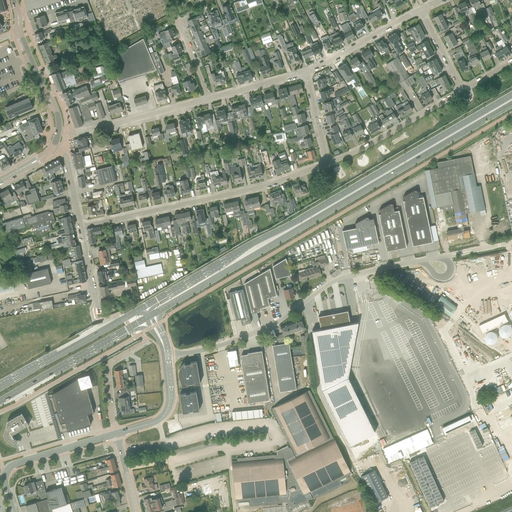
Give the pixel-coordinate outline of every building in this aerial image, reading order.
[(478,0),(470,0),(472,5),(472,6),(472,7),(473,7),(474,7),(477,6),(479,10),(480,9),(484,19),(484,18),(486,23),(487,22),(488,25),(491,24),(488,16),(485,9),(482,10),(480,4),(479,2),(478,0)] [(384,9),(382,5),(380,2),(376,4),(378,8),(372,11),(371,10),(376,19),(383,15),(381,11),(384,9)] [(466,15),(470,14),(465,2),(458,5),(461,13),(465,12),(466,15)] [(231,7),(230,4),(229,4),(225,5),(225,6),(222,7),(223,11),(225,16),(227,21),(235,18),(231,8),(231,7)] [(75,21),(87,17),(84,6),(72,10),(72,9),(67,10),(67,9),(55,13),(59,25),(70,21),(71,22),(75,21)] [(344,11),(343,12),(342,7),(337,9),(339,13),(338,14),(342,22),(348,19),(344,11)] [(490,7),(485,9),(488,16),(493,14),(490,7)] [(370,22),(376,19),(371,10),(369,11),(371,14),(367,17),(370,22)] [(216,11),(207,14),(209,18),(211,24),(208,25),(215,39),(217,44),(219,42),(217,39),(219,38),(216,29),(222,27),(220,23),(221,23),(216,11)] [(313,12),(313,11),(312,11),(309,12),(309,14),(308,15),(313,24),(317,22),(318,23),(320,22),(319,20),(314,11),(313,12)] [(354,13),(348,16),(349,19),(351,23),(352,22),(357,31),(358,30),(358,31),(359,31),(360,30),(361,29),(360,28),(363,27),(364,26),(360,20),(359,19),(358,14),(357,14),(355,15),(354,13)] [(443,17),(446,16),(444,13),(434,18),(437,24),(444,21),(443,17)] [(473,14),(469,15),(473,26),(477,25),(473,14)] [(39,27),(47,25),(44,15),(36,18),(38,21),(36,22),(37,24),(38,24),(39,27)] [(197,20),(201,19),(200,16),(187,21),(189,25),(188,25),(189,27),(198,23),(197,20)] [(333,28),(337,26),(332,17),(328,19),(333,28)] [(449,23),(446,24),(444,21),(437,24),(441,31),(451,26),(449,23)] [(347,41),(355,37),(348,22),(340,26),(344,33),(343,33),(347,41)] [(204,25),(199,27),(198,23),(189,27),(189,29),(190,29),(192,33),(205,27),(204,25)] [(294,36),(299,34),(295,24),(290,26),(294,36)] [(412,36),(421,31),(418,24),(407,30),(409,33),(410,33),(412,36)] [(171,37),(176,35),(172,27),(169,29),(168,28),(165,29),(164,31),(165,35),(164,36),(163,37),(164,38),(160,40),(163,45),(173,41),(171,37)] [(201,32),(206,30),(205,27),(192,33),(193,36),(192,37),(193,39),(203,35),(201,32)] [(50,40),(63,36),(61,29),(55,31),(56,33),(48,36),(50,40)] [(506,42),(502,35),(499,29),(496,31),(503,44),(506,42)] [(415,42),(424,37),(421,31),(412,36),(415,42)] [(453,36),(457,34),(456,31),(452,33),(451,33),(444,37),(446,42),(455,38),(453,36)] [(45,34),(42,36),(41,32),(35,34),(37,41),(47,37),(45,34)] [(339,35),(338,32),(335,33),(329,36),(331,39),(332,39),(335,46),(343,42),(339,35)] [(396,32),(388,37),(396,54),(403,50),(398,40),(399,40),(396,32)] [(208,37),(204,38),(203,35),(193,39),(194,41),(195,41),(197,44),(209,39),(208,37)] [(325,50),(331,47),(326,37),(323,38),(324,41),(322,42),(325,50)] [(459,39),(456,41),(455,38),(446,42),(449,47),(461,42),(459,39)] [(143,74),(156,70),(143,39),(111,58),(116,73),(118,81),(127,79),(127,80),(130,79),(130,78),(141,74),(141,75),(144,75),(143,74)] [(206,43),(210,42),(209,39),(197,44),(198,48),(197,48),(198,51),(208,47),(206,43)] [(308,44),(311,42),(310,39),(305,42),(308,48),(301,52),(304,59),(313,55),(308,44)] [(385,43),(384,44),(381,41),(376,44),(382,54),(385,53),(386,55),(390,52),(385,43)] [(419,45),(416,47),(418,51),(418,50),(421,49),(423,51),(430,48),(427,41),(422,43),(419,45)] [(472,57),(469,58),(472,65),(479,62),(475,53),(477,52),(472,41),(470,41),(468,42),(470,48),(468,48),(470,53),(472,57)] [(49,46),(53,45),(51,42),(48,43),(47,42),(39,46),(43,54),(51,51),(49,46)] [(311,42),(308,44),(313,55),(314,55),(321,52),(319,47),(318,44),(317,42),(312,44),(311,42)] [(178,53),(182,51),(179,43),(174,45),(173,45),(172,45),(171,46),(171,47),(170,47),(173,53),(170,55),(172,60),(179,57),(177,54),(178,53)] [(285,45),(287,51),(291,63),(292,64),(294,63),(295,63),(296,63),(297,62),(299,61),(300,61),(300,60),(296,51),(298,51),(297,47),(295,48),(295,47),(294,47),(292,43),(285,45)] [(506,46),(503,48),(501,44),(498,46),(504,56),(510,53),(506,46)] [(410,53),(416,50),(414,45),(408,48),(410,53)] [(498,60),(504,56),(498,46),(495,48),(497,52),(495,53),(498,60)] [(213,48),(209,50),(208,47),(198,51),(199,53),(200,52),(201,56),(214,51),(213,48)] [(251,60),(255,58),(250,47),(247,49),(251,60)] [(463,59),(465,58),(460,47),(454,49),(456,52),(458,51),(459,52),(453,55),(457,62),(461,70),(466,68),(463,59)] [(487,50),(485,47),(482,48),(483,52),(480,53),(483,60),(490,57),(487,50)] [(370,57),(373,55),(369,48),(361,53),(368,64),(365,66),(369,71),(376,66),(370,57)] [(421,56),(422,59),(424,58),(427,57),(429,56),(433,54),(430,48),(423,51),(424,54),(421,56)] [(247,49),(242,50),(248,66),(253,64),(251,60),(247,49)] [(263,50),(259,52),(261,58),(264,66),(260,68),(261,70),(262,75),(271,71),(269,67),(265,56),(263,50)] [(56,54),(53,56),(51,51),(43,54),(47,63),(55,60),(54,59),(57,58),(56,54)] [(280,60),(281,59),(278,51),(273,53),(275,56),(270,58),(272,63),(273,62),(276,70),(283,67),(280,60)] [(159,74),(164,72),(156,52),(150,54),(159,74)] [(64,61),(75,58),(74,53),(63,57),(64,61)] [(403,54),(399,57),(408,72),(413,70),(416,68),(414,65),(411,66),(403,54)] [(356,57),(349,61),(353,67),(352,68),(353,69),(356,67),(357,68),(358,67),(359,69),(359,70),(361,69),(364,74),(369,71),(365,66),(363,62),(360,63),(356,57)] [(397,57),(387,64),(400,86),(397,88),(398,90),(401,88),(403,90),(415,82),(411,75),(409,76),(397,57)] [(431,61),(427,63),(428,65),(427,65),(428,65),(430,69),(429,69),(430,69),(438,65),(435,59),(436,59),(436,58),(431,61)] [(423,62),(416,65),(418,69),(427,65),(425,61),(423,62)] [(245,80),(242,72),(241,68),(238,62),(234,63),(237,70),(238,70),(239,74),(236,74),(239,82),(245,80)] [(338,68),(342,75),(346,80),(352,76),(354,79),(356,82),(359,81),(354,73),(352,69),(349,71),(348,71),(349,70),(345,64),(341,66),(340,66),(338,67),(338,68)] [(429,69),(427,70),(429,75),(432,74),(432,75),(434,74),(437,72),(442,70),(441,70),(442,69),(441,67),(440,68),(438,65),(430,69),(429,69)] [(244,67),(241,68),(242,72),(245,80),(252,78),(252,77),(254,76),(253,72),(252,69),(246,71),(244,67)] [(225,70),(221,71),(221,70),(217,71),(218,75),(220,84),(226,83),(225,79),(227,79),(225,70)] [(70,73),(67,74),(66,71),(60,73),(59,72),(51,75),(54,82),(66,78),(73,76),(73,74),(71,75),(70,73)] [(336,71),(332,73),(335,79),(340,77),(336,71)] [(369,71),(364,74),(370,84),(375,81),(369,71)] [(218,75),(215,76),(214,73),(210,74),(212,83),(214,82),(215,86),(220,84),(218,75)] [(432,79),(434,77),(432,74),(429,75),(425,78),(423,78),(426,82),(432,79)] [(440,85),(447,81),(444,75),(437,79),(434,81),(436,83),(439,82),(440,85)] [(58,92),(77,85),(73,76),(66,78),(54,82),(58,92)] [(178,85),(179,85),(176,76),(172,77),(173,80),(171,80),(173,86),(170,87),(172,92),(174,92),(175,95),(180,93),(178,85)] [(420,79),(418,80),(423,88),(425,87),(428,85),(427,84),(426,82),(423,78),(422,76),(419,78),(420,79)] [(104,77),(90,82),(92,87),(102,84),(101,81),(105,79),(104,77)] [(326,83),(329,80),(327,77),(324,78),(318,80),(319,87),(326,86),(326,83)] [(193,83),(192,78),(188,79),(189,80),(182,82),(185,92),(195,88),(193,83)] [(440,93),(450,87),(447,81),(440,85),(442,88),(439,90),(440,93)] [(164,91),(165,91),(162,84),(157,85),(159,91),(155,93),(158,100),(166,98),(164,91)] [(301,84),(288,87),(289,92),(290,95),(291,98),(293,104),(296,103),(293,94),(298,93),(303,91),(301,84)] [(64,99),(88,89),(86,85),(74,90),(73,88),(62,93),(64,99)] [(336,98),(349,91),(348,88),(347,86),(334,94),(336,98)] [(424,94),(421,96),(425,103),(432,99),(429,94),(425,87),(423,88),(421,89),(421,90),(424,94)] [(280,99),(278,99),(279,103),(289,100),(288,97),(288,96),(287,93),(286,88),(278,90),(280,99)] [(408,98),(403,90),(401,88),(398,90),(405,100),(408,98)] [(80,100),(90,95),(88,89),(64,99),(67,105),(80,100)] [(114,98),(121,95),(119,89),(112,92),(114,98)] [(329,95),(333,94),(332,89),(320,92),(322,99),(330,98),(329,95)] [(277,99),(275,100),(272,92),(265,94),(264,94),(267,104),(271,103),(272,106),(276,105),(276,104),(278,104),(277,99)] [(94,102),(99,100),(96,93),(90,95),(80,100),(82,106),(87,104),(89,111),(96,108),(99,119),(105,117),(99,102),(95,104),(94,102)] [(260,95),(255,97),(254,95),(252,96),(252,98),(249,98),(251,106),(252,106),(253,108),(254,109),(260,107),(262,114),(266,113),(263,103),(262,103),(260,95)] [(392,107),(395,105),(389,95),(386,97),(392,107)] [(136,106),(147,102),(145,96),(134,99),(136,106)] [(392,107),(386,97),(383,99),(387,105),(389,103),(392,107)] [(29,98),(5,108),(7,111),(9,117),(33,108),(30,101),(29,98)] [(337,104),(336,98),(333,100),(331,100),(331,102),(323,104),(322,104),(323,108),(324,108),(325,112),(333,110),(333,108),(336,108),(336,105),(338,105),(338,104),(337,104)] [(87,104),(82,106),(80,100),(67,105),(67,106),(71,104),(73,107),(68,109),(75,127),(93,121),(89,111),(87,104)] [(118,112),(123,111),(119,101),(107,105),(109,112),(110,114),(118,112)] [(341,109),(349,104),(348,102),(347,101),(338,106),(340,110),(341,109)] [(404,102),(401,104),(406,114),(412,110),(409,105),(409,104),(407,101),(404,102)] [(293,104),(290,105),(293,115),(299,113),(296,103),(293,104)] [(244,117),(248,116),(244,104),(238,106),(240,114),(243,113),(244,117)] [(401,117),(406,114),(401,104),(395,107),(401,117)] [(236,105),(230,106),(231,108),(234,119),(237,119),(237,120),(241,119),(240,114),(238,106),(236,106),(236,105)] [(376,115),(370,105),(366,108),(372,117),(376,115)] [(290,112),(285,113),(284,108),(279,110),(282,118),(293,115),(292,111),(291,111),(290,111),(290,112)] [(215,118),(214,118),(216,124),(220,123),(227,121),(226,115),(225,114),(224,109),(217,111),(219,119),(215,120),(215,118)] [(387,117),(391,123),(397,119),(391,109),(388,111),(387,110),(384,111),(387,117)] [(331,115),(326,116),(328,124),(333,123),(335,122),(334,119),(336,118),(340,116),(340,114),(338,110),(336,112),(335,112),(336,114),(333,114),(331,115)] [(214,118),(211,119),(210,113),(203,115),(205,123),(207,130),(207,129),(213,127),(213,128),(216,132),(218,132),(217,129),(216,124),(214,118)] [(298,123),(305,121),(304,113),(292,116),(293,120),(297,119),(298,123)] [(381,120),(385,126),(391,123),(387,117),(385,118),(382,114),(379,116),(381,120)] [(207,130),(205,123),(203,115),(196,117),(199,129),(202,128),(202,129),(206,128),(207,130)] [(42,130),(39,122),(37,118),(19,125),(21,130),(22,131),(25,130),(27,136),(24,137),(26,141),(34,138),(33,135),(34,135),(41,132),(42,130)] [(376,121),(374,118),(370,120),(372,123),(367,126),(372,134),(375,132),(380,128),(376,121)] [(356,126),(353,128),(356,135),(357,135),(357,136),(361,134),(360,133),(363,132),(360,125),(362,123),(360,119),(357,121),(357,122),(355,123),(356,126)] [(190,121),(188,121),(188,120),(180,122),(182,132),(181,132),(182,138),(187,137),(185,132),(191,131),(191,130),(193,129),(192,125),(191,126),(190,121)] [(13,128),(11,125),(10,122),(5,125),(7,131),(13,128)] [(167,133),(175,130),(174,123),(166,125),(167,127),(165,127),(167,133)] [(345,131),(342,132),(343,135),(345,140),(346,139),(347,140),(349,139),(349,138),(352,137),(350,133),(353,132),(351,128),(350,125),(349,124),(346,126),(344,127),(345,131)] [(308,133),(309,133),(308,129),(308,126),(307,126),(307,125),(302,127),(298,127),(299,131),(297,131),(298,135),(297,135),(297,137),(303,135),(303,134),(308,133)] [(337,134),(340,132),(336,125),(331,128),(333,134),(330,136),(334,144),(340,142),(337,134)] [(162,133),(160,134),(158,128),(151,130),(152,136),(157,135),(159,140),(164,139),(162,133)] [(283,132),(274,134),(275,141),(284,139),(283,132)] [(129,143),(125,144),(126,150),(141,147),(143,147),(139,133),(133,134),(133,135),(128,136),(129,143)] [(87,136),(77,139),(79,145),(78,146),(79,151),(93,147),(90,136),(87,137),(87,136)] [(310,137),(302,139),(301,136),(291,139),(292,142),(292,143),(299,141),(301,148),(312,145),(310,137)] [(114,152),(122,150),(119,138),(111,140),(112,143),(109,144),(111,153),(114,152)] [(22,147),(19,143),(19,142),(8,149),(11,154),(13,153),(16,157),(22,153),(19,149),(22,147)] [(304,161),(315,158),(313,150),(305,152),(306,156),(297,158),(299,163),(304,162),(304,161)] [(74,153),(72,155),(73,159),(77,177),(84,176),(83,174),(83,173),(83,171),(82,168),(84,168),(84,167),(92,165),(90,155),(82,157),(81,153),(81,151),(80,152),(79,152),(74,153)] [(2,155),(0,156),(0,162),(2,166),(5,170),(11,166),(8,162),(8,161),(7,161),(5,156),(5,157),(4,155),(3,156),(2,155)] [(286,156),(279,159),(280,162),(283,170),(289,168),(287,163),(286,160),(287,160),(286,156)] [(480,186),(476,186),(470,156),(437,162),(438,168),(429,169),(429,170),(424,171),(432,208),(436,207),(452,204),(455,219),(457,228),(463,227),(468,226),(465,214),(485,210),(480,186)] [(63,168),(60,162),(59,159),(44,167),(44,168),(41,169),(45,177),(47,181),(53,179),(52,177),(50,178),(50,177),(49,175),(59,170),(63,168)] [(279,159),(272,162),(276,173),(276,172),(283,170),(280,162),(279,159)] [(161,163),(157,164),(157,165),(161,182),(165,181),(164,178),(165,177),(161,163)] [(256,177),(263,176),(260,164),(253,165),(254,169),(256,177)] [(236,165),(230,166),(230,168),(231,175),(233,175),(234,177),(235,182),(242,180),(241,175),(240,168),(239,168),(237,169),(236,167),(236,165)] [(256,177),(254,169),(253,165),(246,167),(249,179),(256,177)] [(100,185),(116,180),(113,166),(96,170),(100,185)] [(225,171),(223,171),(223,170),(221,171),(222,176),(219,177),(221,185),(228,183),(225,171)] [(205,180),(204,180),(203,174),(200,174),(201,181),(197,182),(199,190),(200,189),(200,190),(203,190),(203,189),(206,188),(205,180)] [(219,177),(215,177),(214,174),(211,174),(214,186),(221,185),(219,177)] [(87,179),(85,180),(84,176),(77,177),(78,186),(91,184),(90,181),(88,181),(88,180),(87,180),(87,179)] [(56,181),(50,182),(52,188),(54,194),(59,192),(64,191),(62,185),(61,179),(56,181)] [(179,181),(175,182),(177,188),(180,187),(182,193),(183,193),(183,194),(184,194),(186,194),(186,193),(186,192),(190,192),(188,185),(187,179),(179,181)] [(145,191),(148,190),(146,180),(142,181),(144,191),(138,193),(138,196),(140,203),(147,201),(145,191)] [(131,191),(133,191),(131,181),(127,182),(129,192),(128,192),(128,193),(125,194),(128,205),(134,204),(132,196),(131,191)] [(26,189),(25,186),(22,182),(14,186),(17,193),(19,198),(22,196),(20,192),(26,189)] [(304,184),(299,186),(298,183),(292,185),(295,194),(299,192),(301,196),(308,193),(304,184)] [(125,194),(120,195),(117,184),(113,185),(116,196),(119,195),(121,207),(122,207),(122,206),(128,205),(125,194)] [(169,185),(165,186),(166,190),(167,197),(175,195),(174,188),(173,188),(172,184),(169,185)] [(41,201),(40,198),(39,197),(40,197),(36,185),(28,188),(29,192),(24,194),(28,205),(41,201)] [(157,188),(148,190),(149,197),(152,196),(153,200),(160,198),(159,191),(158,188),(157,188)] [(14,192),(10,194),(8,189),(0,193),(0,194),(1,196),(4,202),(8,200),(10,203),(18,199),(16,196),(14,192)] [(280,190),(275,192),(278,201),(280,206),(286,203),(287,203),(286,201),(283,193),(281,193),(280,190)] [(416,190),(415,190),(414,190),(403,196),(404,201),(403,201),(412,246),(432,242),(423,197),(418,198),(417,191),(416,190)] [(275,202),(278,201),(275,192),(269,194),(270,197),(269,198),(272,206),(276,205),(275,202)] [(253,208),(260,207),(258,197),(251,198),(253,208)] [(67,201),(65,201),(65,198),(56,200),(56,201),(52,202),(53,203),(52,203),(53,208),(67,205),(67,204),(68,204),(67,201)] [(251,198),(244,200),(246,209),(247,213),(248,213),(254,212),(253,208),(251,198)] [(240,211),(237,201),(237,200),(234,201),(234,202),(231,203),(233,213),(233,214),(239,213),(240,217),(241,217),(243,224),(246,223),(244,214),(244,210),(240,211)] [(224,204),(226,214),(233,213),(231,203),(224,204)] [(392,204),(390,204),(379,210),(380,214),(379,214),(386,251),(406,247),(399,210),(394,211),(393,205),(392,204)] [(445,221),(455,219),(452,204),(436,207),(440,227),(446,226),(445,221)] [(60,213),(69,211),(67,205),(53,208),(53,210),(60,209),(60,213)] [(95,210),(98,210),(97,205),(87,207),(89,214),(96,213),(95,210)] [(218,212),(217,206),(213,207),(213,206),(212,206),(211,206),(210,207),(209,207),(211,217),(208,218),(210,224),(210,226),(214,226),(212,218),(219,216),(218,212)] [(201,209),(201,208),(198,209),(198,210),(196,211),(196,214),(196,215),(197,215),(198,220),(196,221),(197,227),(200,227),(199,223),(205,222),(203,209),(201,209)] [(185,213),(182,213),(185,228),(186,231),(187,234),(190,234),(187,221),(191,220),(190,217),(190,216),(189,212),(189,211),(188,211),(186,211),(185,212),(185,213)] [(54,218),(52,213),(46,212),(31,216),(30,214),(22,216),(22,217),(25,227),(35,224),(54,218)] [(177,223),(173,224),(174,226),(176,235),(180,235),(178,227),(181,226),(183,229),(185,228),(182,213),(179,214),(179,213),(178,213),(176,213),(176,214),(176,215),(175,215),(176,220),(177,223)] [(166,226),(170,225),(169,216),(162,218),(164,229),(167,229),(166,226)] [(6,233),(25,227),(22,217),(2,223),(6,233)] [(62,219),(59,220),(60,224),(63,223),(63,226),(64,226),(71,224),(70,217),(65,218),(62,218),(62,219)] [(373,219),(369,219),(368,218),(368,217),(367,217),(366,217),(355,223),(356,228),(342,231),(346,249),(378,243),(373,219)] [(50,224),(55,222),(54,218),(35,224),(38,235),(44,233),(52,231),(50,224)] [(161,230),(164,229),(162,218),(155,219),(157,228),(161,227),(161,230)] [(150,221),(142,222),(144,231),(148,230),(150,239),(155,238),(152,226),(151,227),(150,221)] [(63,227),(59,227),(61,235),(73,232),(71,224),(64,226),(63,226),(63,227)] [(134,236),(138,235),(135,224),(127,226),(129,233),(133,232),(134,236)] [(122,236),(123,236),(121,226),(114,227),(115,235),(114,235),(116,244),(119,244),(119,242),(118,238),(122,237),(122,236)] [(94,235),(101,234),(100,227),(93,228),(86,229),(89,244),(96,243),(94,235)] [(468,230),(463,231),(463,227),(457,228),(457,229),(446,231),(448,240),(464,237),(464,238),(469,237),(468,230)] [(62,238),(57,239),(58,243),(75,239),(73,233),(61,236),(62,238)] [(109,249),(116,248),(115,243),(104,245),(105,249),(98,251),(99,258),(110,256),(109,249)] [(73,259),(81,257),(79,245),(71,247),(73,259)] [(52,253),(21,260),(25,274),(28,289),(51,283),(48,268),(55,266),(52,253)] [(326,258),(325,258),(324,255),(318,257),(315,258),(316,259),(318,259),(319,260),(318,260),(320,267),(328,265),(326,258)] [(101,264),(111,262),(110,256),(99,258),(101,264)] [(275,279),(291,275),(286,258),(272,266),(275,279)] [(74,262),(79,282),(79,283),(87,281),(86,281),(82,261),(82,260),(74,262)] [(157,265),(145,267),(144,260),(134,262),(138,279),(159,274),(157,265)] [(493,272),(489,272),(489,278),(511,275),(509,265),(493,267),(493,272)] [(309,279),(321,275),(318,267),(311,269),(311,268),(305,270),(305,271),(298,273),(301,281),(307,279),(307,280),(309,279)] [(267,298),(276,296),(270,268),(244,283),(253,321),(259,320),(257,312),(261,311),(260,308),(269,306),(267,298)] [(113,277),(115,276),(115,273),(98,276),(99,282),(102,281),(102,282),(107,281),(107,278),(113,277)] [(0,279),(0,291),(15,288),(12,277),(0,279)] [(127,287),(136,285),(135,279),(126,280),(127,287)] [(109,290),(124,287),(123,281),(116,282),(117,284),(100,287),(101,296),(110,294),(109,290)] [(292,288),(286,289),(285,286),(282,287),(284,295),(285,299),(295,297),(294,294),(294,293),(292,288)] [(241,325),(251,323),(242,289),(229,292),(236,320),(240,319),(241,325)] [(85,295),(80,295),(80,294),(67,296),(68,301),(74,300),(75,304),(80,304),(79,302),(86,301),(85,295)] [(494,294),(468,306),(472,314),(498,302),(494,294)] [(51,300),(27,304),(28,313),(53,308),(51,300)] [(51,318),(46,320),(54,337),(55,339),(78,327),(77,325),(82,323),(84,322),(84,321),(82,319),(81,317),(80,318),(76,311),(53,322),(51,318)] [(319,329),(312,331),(321,390),(349,445),(375,433),(357,395),(348,377),(358,322),(350,323),(347,311),(336,313),(335,313),(335,312),(330,313),(330,314),(329,314),(318,316),(320,326),(321,329),(319,329)] [(503,314),(478,326),(481,334),(507,322),(503,314)] [(284,336),(304,328),(301,319),(280,327),(283,334),(284,336)] [(414,350),(424,334),(418,330),(407,346),(414,350)] [(14,339),(9,342),(18,359),(18,358),(19,360),(47,347),(46,345),(46,344),(40,332),(17,344),(14,339)] [(304,353),(310,352),(307,332),(304,333),(305,335),(300,336),(301,346),(303,345),(304,353)] [(283,334),(276,337),(279,344),(286,343),(284,336),(283,334)] [(274,361),(291,359),(289,343),(286,343),(279,344),(272,345),(274,361)] [(0,373),(10,368),(10,366),(2,349),(0,350),(0,373)] [(242,365),(263,362),(262,351),(247,353),(247,354),(241,355),(242,359),(241,359),(242,365)] [(279,392),(296,389),(291,359),(274,361),(279,392)] [(184,364),(184,362),(183,363),(182,364),(181,365),(180,366),(179,367),(179,368),(178,370),(178,371),(178,373),(178,374),(181,386),(188,385),(188,383),(193,382),(194,384),(200,383),(196,361),(190,362),(190,363),(184,364)] [(248,403),(270,400),(263,362),(242,365),(248,403)] [(128,372),(122,373),(122,370),(114,371),(116,379),(123,378),(128,377),(128,372)] [(86,386),(91,385),(88,375),(79,378),(79,379),(76,380),(52,394),(60,424),(65,422),(68,431),(91,425),(88,414),(94,412),(86,386)] [(135,386),(143,386),(142,375),(136,375),(134,375),(135,386)] [(123,378),(116,379),(117,388),(120,388),(124,387),(124,384),(124,381),(126,380),(129,380),(129,379),(128,377),(123,378)] [(333,438),(309,390),(271,409),(276,417),(290,447),(286,449),(279,453),(279,454),(274,455),(237,458),(237,461),(232,461),(233,472),(235,500),(237,500),(237,502),(249,501),(249,506),(281,503),(281,502),(286,502),(290,509),(312,499),(313,500),(327,492),(342,485),(339,480),(350,475),(349,473),(350,473),(333,438)] [(186,393),(179,394),(182,413),(189,412),(189,411),(193,410),(193,411),(199,410),(196,391),(190,392),(190,393),(186,394),(186,393)] [(130,396),(129,392),(125,392),(121,393),(121,397),(118,398),(119,400),(118,401),(118,403),(119,403),(119,404),(129,403),(128,396),(130,396)] [(134,408),(130,409),(129,403),(119,404),(119,405),(118,405),(119,408),(120,408),(120,411),(123,410),(124,415),(135,413),(134,408)] [(233,420),(263,417),(262,408),(232,411),(233,420)] [(28,425),(29,424),(22,412),(21,412),(21,413),(19,414),(7,420),(7,422),(6,427),(5,428),(4,432),(4,433),(3,433),(4,434),(4,435),(4,436),(5,438),(6,439),(9,442),(12,444),(14,445),(18,445),(19,445),(12,434),(14,432),(14,433),(26,426),(28,424),(28,425)] [(94,470),(98,469),(115,464),(113,458),(106,460),(107,463),(94,467),(94,470)] [(109,469),(110,472),(116,470),(115,464),(98,469),(99,472),(109,469)] [(112,478),(106,480),(107,483),(119,479),(117,473),(113,474),(111,475),(112,478)] [(157,486),(154,487),(152,477),(143,479),(145,485),(141,486),(142,490),(150,488),(151,491),(158,489),(157,486)] [(112,488),(121,485),(119,479),(107,483),(108,486),(111,485),(112,488)] [(37,494),(46,492),(44,485),(37,488),(37,486),(36,487),(34,481),(29,482),(30,483),(24,485),(26,493),(30,492),(31,493),(36,491),(37,494)] [(209,484),(202,486),(204,495),(212,493),(209,484)] [(47,495),(47,498),(50,509),(52,509),(67,504),(62,487),(46,491),(47,495)] [(175,487),(169,488),(171,493),(173,492),(175,499),(178,498),(176,491),(175,487)] [(84,498),(92,496),(90,488),(86,489),(81,491),(83,497),(84,498)] [(113,501),(121,499),(118,490),(111,492),(110,490),(98,494),(101,504),(106,502),(106,500),(112,498),(113,501)] [(77,499),(83,497),(81,491),(75,493),(77,499)] [(144,499),(145,503),(144,504),(145,506),(146,507),(153,505),(153,506),(158,504),(160,503),(162,503),(161,497),(159,498),(154,499),(153,500),(152,497),(150,497),(144,499)] [(52,511),(52,509),(50,509),(47,498),(41,500),(26,505),(27,511),(52,511)] [(83,499),(70,503),(72,510),(85,505),(83,499)] [(72,511),(72,510),(70,503),(67,504),(52,509),(52,511),(72,511)] [(153,505),(146,507),(147,511),(155,511),(155,510),(162,508),(161,507),(160,503),(158,504),(153,506),(153,505)]
